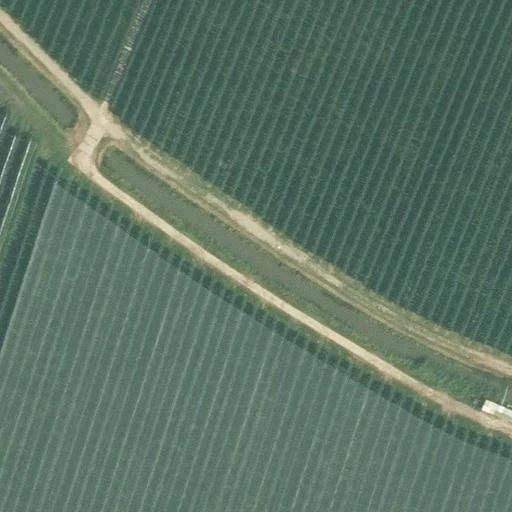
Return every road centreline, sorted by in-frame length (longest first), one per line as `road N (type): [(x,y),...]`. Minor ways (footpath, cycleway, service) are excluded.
road 1 (track): [(511,429),(370,358),(229,272),(75,160),(101,119),(147,0)]
road 2 (track): [(101,119),(0,18)]
